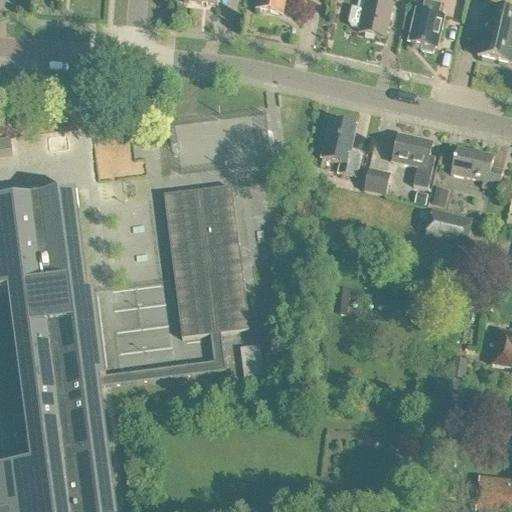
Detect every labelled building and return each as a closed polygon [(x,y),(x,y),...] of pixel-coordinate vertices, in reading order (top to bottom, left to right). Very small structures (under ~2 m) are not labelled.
[(217,9),(217,0),(183,0),(183,5),(217,9)] [(257,0),(255,13),(281,19),(285,2),(297,4),(298,0),(257,0)] [(386,42),(394,8),(395,0),(366,0),(367,2),(364,14),(353,11),(349,26),(351,30),(360,32),(359,36),(386,42)] [(436,54),(444,20),(438,18),(440,7),(424,4),(421,15),(415,13),(408,47),(421,50),(420,55),(433,57),(434,53),(436,54)] [(510,68),(511,60),(511,17),(488,12),(477,61),(510,68)] [(357,181),(361,160),(350,157),(355,130),(329,124),(321,164),(340,167),(338,177),(357,181)] [(429,160),(432,147),(399,139),(393,166),(417,171),(412,190),(427,194),(435,162),(429,160)] [(0,142),(0,161),(12,160),(10,141),(0,142)] [(498,196),(503,175),(491,173),(494,161),(457,153),(451,179),(483,186),(481,192),(498,196)] [(363,196),(385,202),(391,179),(369,173),(363,196)] [(444,211),(448,195),(435,191),(431,208),(444,211)] [(222,343),(252,339),(234,196),(167,204),(185,348),(209,345),(212,369),(103,382),(93,295),(88,296),(86,284),(75,197),(0,206),(0,295),(7,295),(24,421),(13,423),(16,451),(27,449),(30,468),(0,471),(0,511),(115,511),(100,392),(226,376),(222,343)] [(425,210),(427,199),(416,197),(414,208),(425,210)] [(473,225),(432,214),(424,244),(465,254),(473,225)] [(430,289),(438,291),(440,282),(431,280),(430,289)] [(511,338),(499,336),(493,368),(511,371),(511,338)] [(244,384),(263,381),(259,350),(240,352),(244,384)] [(451,383),(449,391),(461,394),(463,386),(463,385),(451,383)] [(397,438),(397,452),(404,453),(404,460),(417,461),(418,448),(411,439),(397,438)] [(462,460),(463,442),(434,440),(432,470),(453,472),(454,459),(462,460)] [(511,511),(511,486),(479,483),(475,511),(511,511)]
